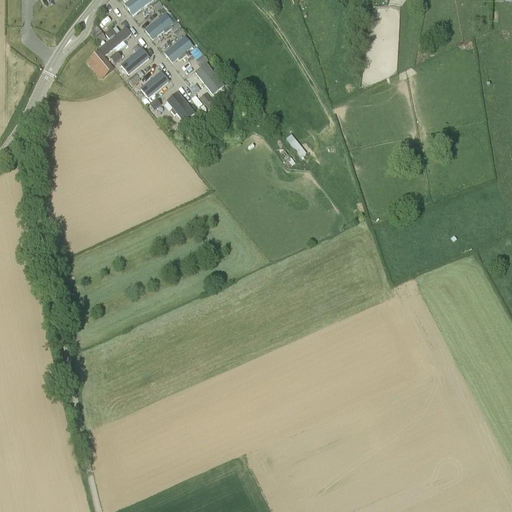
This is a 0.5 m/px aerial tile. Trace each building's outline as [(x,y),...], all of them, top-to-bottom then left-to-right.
[(125,0),(142,21),(149,16),(136,0),(125,0)] [(158,1),(151,7),(155,12),(162,7),(158,1)] [(145,32),(154,42),(175,24),(166,14),(145,32)] [(101,45),(105,50),(125,34),(117,24),(104,36),(107,40),(101,45)] [(180,29),(173,35),(178,40),(185,35),(180,29)] [(98,46),(105,40),(101,34),(94,40),(98,46)] [(99,53),(90,61),(104,78),(113,70),(99,53)] [(180,53),(179,54),(173,59),(176,63),(184,57),(181,53),(180,53)] [(117,54),(110,60),(114,65),(121,59),(117,54)] [(128,80),(144,67),(152,61),(147,55),(123,74),(128,80)] [(203,57),(196,63),(201,68),(208,63),(203,57)] [(134,88),(139,94),(162,75),(155,66),(139,78),(142,82),(134,88)] [(194,75),(195,75),(211,97),(223,88),(206,66),(194,75)] [(135,76),(128,82),(133,87),(140,81),(135,76)] [(194,109),(179,93),(168,99),(161,111),(173,126),(194,109)] [(200,100),(206,108),(211,103),(205,96),(200,100)] [(156,101),(149,107),(154,112),(161,106),(156,101)] [(302,160),(307,155),(297,141),(291,145),(302,160)]
